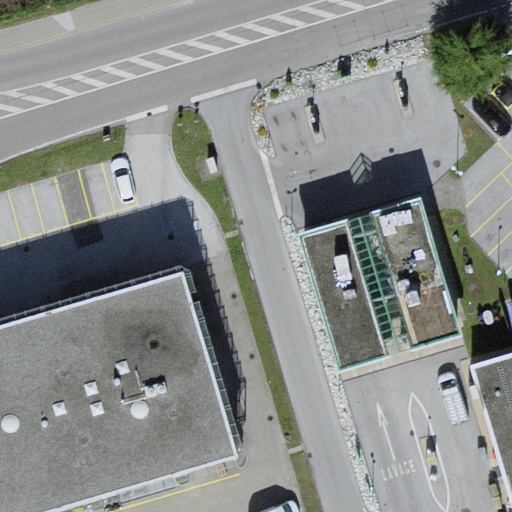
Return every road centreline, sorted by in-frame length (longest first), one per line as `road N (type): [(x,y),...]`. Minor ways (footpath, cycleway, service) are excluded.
road 1 (tertiary): [(0,139),(449,0)]
road 2 (tertiary): [(253,0),(0,71)]
